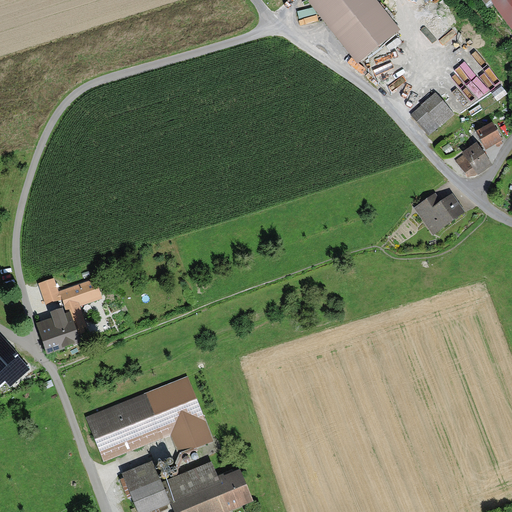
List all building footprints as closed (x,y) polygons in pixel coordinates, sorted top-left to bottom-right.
[(392,34),(365,0),(316,0),(315,2),(357,61),(392,34)] [(511,0),(476,0),(484,10),(492,4),(511,31),(511,0)] [(416,28),(391,47),(413,75),(437,57),(416,28)] [(433,97),(412,116),(428,135),(449,116),(433,97)] [(490,127),(475,137),(484,152),(500,143),(490,127)] [(488,167),(474,148),(455,162),(469,181),(488,167)] [(434,198),(416,211),(424,221),(426,220),(435,233),(459,216),(447,199),(439,205),(434,198)] [(36,285),(42,303),(55,299),(49,280),(36,285)] [(37,323),(48,353),(77,341),(71,327),(83,322),(79,309),(101,300),(96,284),(61,296),(67,312),(37,323)] [(0,385),(4,382),(9,386),(28,369),(16,356),(12,360),(0,346),(0,385)] [(184,380),(84,419),(101,461),(168,435),(176,455),(209,442),(184,380)] [(151,467),(122,480),(135,511),(151,511),(167,505),(151,467)] [(209,470),(163,490),(172,511),(227,511),(248,504),(235,476),(215,485),(209,470)]
